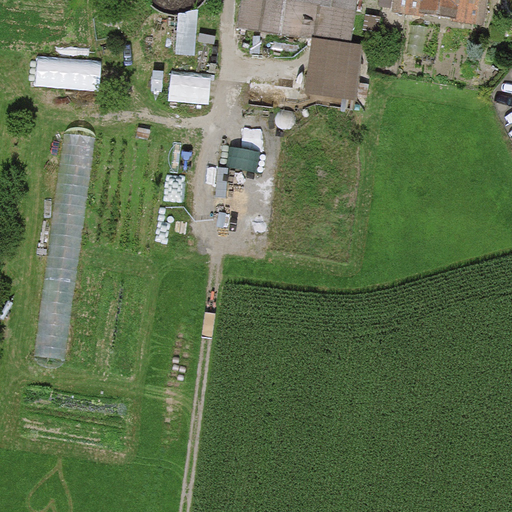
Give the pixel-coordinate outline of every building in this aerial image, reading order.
[(244,0),(241,28),(314,39),(306,92),(353,99),(360,56),(349,54),(357,0),(244,0)] [(490,0),(383,0),(382,11),(395,13),(395,16),(487,28),(490,0)] [(202,9),(183,7),(178,51),(198,54),(202,9)] [(39,55),(39,85),(100,86),(101,56),(39,55)] [(172,99),(212,104),(215,74),(175,69),(172,99)] [(69,361),(99,132),(70,128),(39,357),(69,361)] [(180,140),(175,161),(197,167),(202,145),(180,140)]
